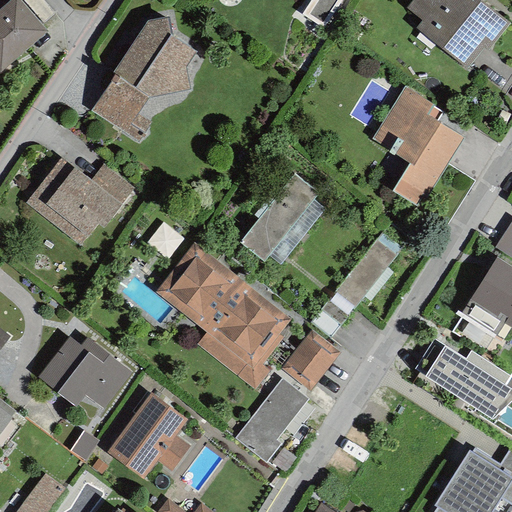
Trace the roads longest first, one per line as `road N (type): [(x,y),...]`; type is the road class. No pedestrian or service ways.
road 1 (residential): [(281,511),(511,149)]
road 2 (residential): [(115,0),(0,172)]
